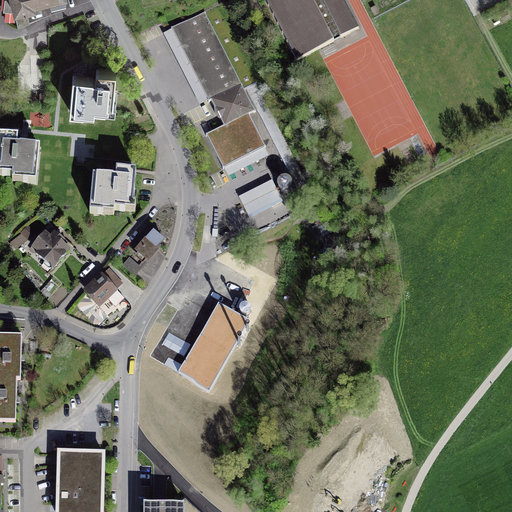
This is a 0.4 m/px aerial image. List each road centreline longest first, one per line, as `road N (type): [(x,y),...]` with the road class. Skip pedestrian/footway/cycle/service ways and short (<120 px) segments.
road 1 (residential): [(123,511),(121,347),(178,259),(190,191),(182,148),(104,0)]
road 2 (unclassified): [(405,511),(437,448),(511,353)]
